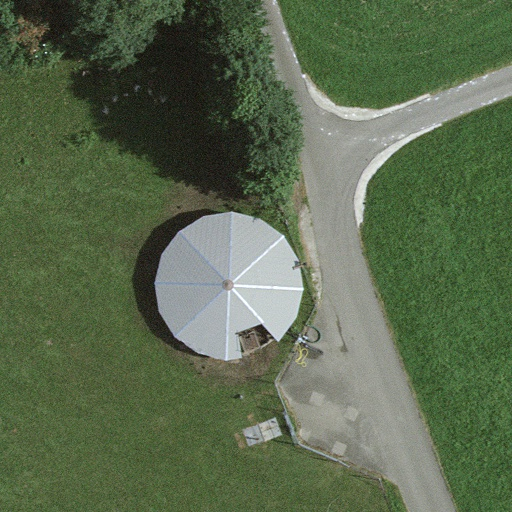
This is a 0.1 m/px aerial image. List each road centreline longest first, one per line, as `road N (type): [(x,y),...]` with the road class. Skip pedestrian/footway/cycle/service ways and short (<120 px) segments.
road 1 (track): [(432,511),(255,0)]
road 2 (track): [(310,157),(511,83)]
